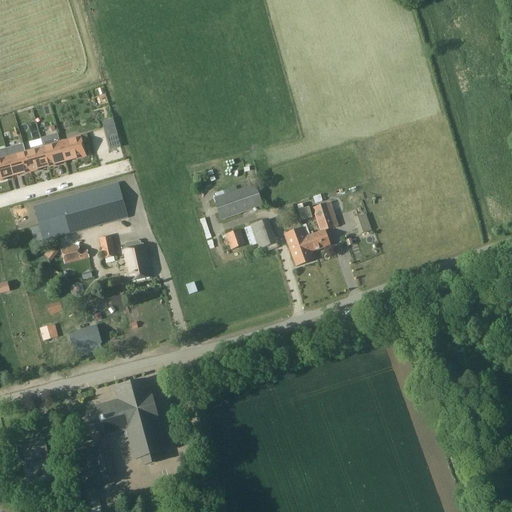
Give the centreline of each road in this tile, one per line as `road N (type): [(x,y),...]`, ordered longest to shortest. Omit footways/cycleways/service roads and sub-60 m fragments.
road 1 (unclassified): [(0,401),(246,337),(511,241)]
road 2 (track): [(189,352),(138,222),(70,240)]
road 3 (track): [(0,200),(123,167)]
